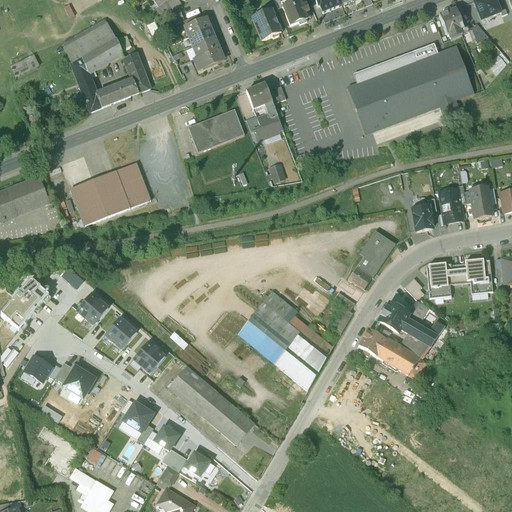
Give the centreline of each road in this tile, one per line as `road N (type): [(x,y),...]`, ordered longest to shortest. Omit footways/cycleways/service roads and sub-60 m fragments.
road 1 (residential): [(262,495),(394,275),(445,243),(511,231)]
road 2 (residential): [(242,74),(0,171)]
road 3 (residential): [(262,495),(146,392),(56,338)]
road 4 (residential): [(433,0),(242,74)]
